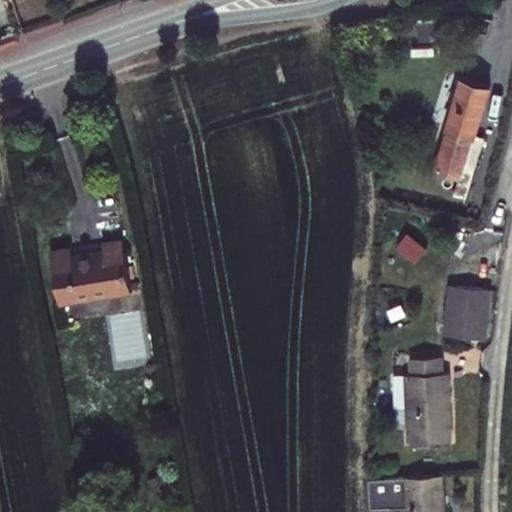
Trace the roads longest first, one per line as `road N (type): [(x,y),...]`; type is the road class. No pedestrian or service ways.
road 1 (residential): [(264,0),(0,86)]
road 2 (track): [(498,511),(511,307)]
